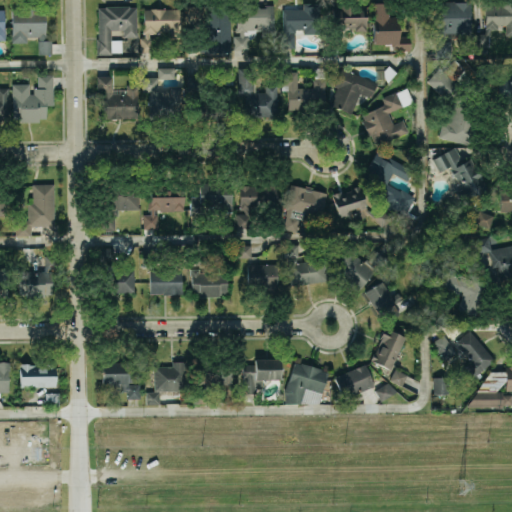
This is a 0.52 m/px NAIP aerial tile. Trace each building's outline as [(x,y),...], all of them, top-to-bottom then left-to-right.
[(230,51),(230,0),(204,0),(204,30),(185,31),(185,51),(230,51)] [(470,2),(470,29),(471,29),(471,39),(458,39),(458,32),(445,32),(445,41),(450,41),(450,57),(435,57),(435,0),(454,0),(454,2),(470,2)] [(511,1),(511,35),(505,35),(505,25),(497,25),(497,29),(491,29),(488,35),(488,47),(474,47),(474,33),(484,33),(486,29),(485,29),(485,5),(502,5),(502,1),(511,1)] [(372,2),(373,43),(392,42),(392,50),(410,49),(410,34),(399,34),(399,16),(388,16),(388,2),(372,2)] [(233,50),(233,34),(240,34),(240,31),(235,31),(235,7),(250,7),(251,5),(252,3),(254,3),(256,3),(258,4),(259,6),(264,6),(264,4),(273,4),(274,35),(262,36),(262,28),(246,29),(246,30),(244,30),(244,34),(247,34),(248,50),(233,50)] [(366,5),(329,4),(329,46),(325,46),(325,54),(341,54),(341,28),(366,28),(366,5)] [(51,54),(51,40),(45,40),(45,5),(11,5),(11,42),(26,42),(26,36),(38,36),(38,54),(51,54)] [(96,54),(95,38),(98,38),(97,7),(104,7),(104,5),(129,5),(129,7),(135,7),(136,36),(123,37),(123,29),(110,29),(110,40),(121,40),(121,54),(96,54)] [(142,8),(181,8),(181,39),(168,39),(168,30),(155,30),(155,33),(149,33),(149,37),(155,36),(155,52),(139,52),(139,37),(145,37),(145,33),(143,33),(142,8)] [(281,47),(281,33),(285,33),(285,30),(283,30),(283,9),(317,8),(317,33),(303,33),(303,28),(296,28),(296,32),(289,32),(289,33),(296,33),(296,47),(281,47)] [(351,113),(360,93),(371,98),(377,84),(384,83),(384,76),(389,81),(397,71),(389,64),(384,69),(384,64),(376,64),(376,82),(342,67),(335,85),(337,86),(330,104),(351,113)] [(149,119),(148,90),(142,90),(142,76),(158,76),(157,67),(175,66),(175,78),(157,78),(158,89),(169,89),(169,85),(182,85),(182,119),(149,119)] [(277,83),(277,116),(244,116),(244,94),(238,94),(238,66),(254,66),(254,91),(265,91),(265,84),(277,83)] [(225,118),(225,83),(218,83),(218,67),(188,67),(188,90),(196,90),(196,118),(225,118)] [(325,67),(325,110),(288,110),(287,84),(281,84),(281,70),(297,70),(297,87),(313,87),(313,67),(325,67)] [(439,136),(448,102),(426,81),(439,67),(452,80),(464,69),(475,80),(462,92),(475,105),(465,143),(439,136)] [(511,78),(511,102),(498,102),(498,72),(509,72),(509,78),(511,78)] [(52,74),(53,105),(45,105),(45,118),(38,118),(38,122),(19,122),(19,118),(12,118),(12,83),(29,83),(29,93),(33,93),(33,88),(37,88),(37,74),(52,74)] [(96,75),(96,96),(102,95),(103,118),(138,118),(137,84),(126,84),(126,93),(112,93),(112,75),(96,75)] [(376,145),(408,130),(403,119),(393,124),(388,112),(413,101),(406,86),(382,97),(385,103),(362,114),(364,119),(361,121),(368,135),(371,134),(376,145)] [(0,87),(8,87),(8,121),(0,121),(0,87)] [(487,187),(461,201),(454,190),(461,186),(456,176),(455,177),(448,166),(439,171),(433,159),(454,147),(462,161),(470,157),(487,187)] [(377,149),(361,179),(387,193),(381,204),(404,215),(399,223),(410,228),(417,216),(409,211),(414,202),(412,201),(415,196),(401,188),(400,190),(387,183),(393,172),(407,180),(413,168),(377,149)] [(407,158),(407,149),(414,149),(415,158),(407,158)] [(239,185),(240,210),(246,210),(246,213),(237,213),(237,227),(254,226),(253,209),(277,209),(276,179),(261,179),(261,184),(239,185)] [(232,212),(232,181),(199,182),(199,196),(190,196),(190,216),(204,216),(204,212),(232,212)] [(100,230),(99,182),(139,182),(139,209),(117,209),(117,215),(114,215),(114,230),(100,230)] [(53,183),(54,225),(30,226),(30,235),(14,235),(14,219),(27,219),(27,202),(32,201),(32,183),(53,183)] [(327,192),(321,215),(305,211),(303,220),(299,219),(296,229),(282,226),(286,209),(284,208),(290,183),(327,192)] [(331,192),(338,218),(351,214),(353,220),(365,216),(363,209),(381,226),(382,206),(366,206),(360,184),(351,187),(351,189),(339,192),(339,190),(331,192)] [(0,215),(8,215),(7,185),(0,185),(0,215)] [(142,229),(142,214),(150,214),(150,210),(148,210),(148,185),(183,185),(183,210),(160,210),(160,208),(154,208),(154,214),(158,214),(158,229),(142,229)] [(511,188),(500,188),(500,211),(511,211),(511,188)] [(478,209),(494,215),(489,228),(473,222),(478,209)] [(511,278),(495,282),(488,250),(477,253),(474,240),(488,236),(491,249),(511,244),(511,278)] [(327,281),(324,258),(296,262),(296,257),(298,256),(297,244),(284,244),(285,256),(286,259),(290,285),(327,281)] [(238,245),(238,257),(251,257),(250,245),(238,245)] [(230,246),(230,257),(218,258),(218,246),(230,246)] [(133,291),(98,292),(97,247),(113,247),(114,263),(106,263),(106,269),(133,268),(133,291)] [(143,249),(143,265),(156,265),(156,248),(143,249)] [(357,292),(386,258),(376,249),(365,262),(347,248),(329,271),(357,292)] [(226,294),(226,271),(199,272),(199,250),(190,250),(190,294),(199,294),(199,296),(219,296),(219,294),(226,294)] [(44,258),(44,271),(18,271),(18,298),(44,298),(44,294),(53,294),(53,270),(48,270),(48,268),(57,268),(57,258),(44,258)] [(277,263),(246,263),(247,289),(266,288),(266,294),(278,294),(277,263)] [(457,308),(472,315),(486,286),(446,267),(438,285),(462,296),(457,308)] [(12,268),(0,268),(0,297),(8,297),(8,292),(12,292),(12,268)] [(181,269),(182,294),(161,294),(161,293),(149,293),(149,269),(181,269)] [(363,292),(376,314),(380,312),(386,323),(401,314),(395,304),(402,300),(397,292),(390,296),(381,281),(363,292)] [(405,337),(390,369),(370,360),(376,347),(377,348),(381,338),(380,338),(385,327),(405,337)] [(494,359),(469,330),(454,342),(470,360),(464,366),(473,377),(494,359)] [(444,333),(456,352),(443,360),(431,341),(444,333)] [(254,358),(280,358),(280,379),(261,379),(261,388),(255,388),(255,393),(242,393),(242,364),(254,364),(254,358)] [(293,360),(283,391),(285,391),(285,403),(300,403),(305,388),(321,393),(328,371),(321,369),(322,368),(300,361),(299,362),(293,360)] [(9,370),(9,361),(0,361),(0,392),(8,392),(8,370),(9,370)] [(153,366),(172,366),(172,361),(186,361),(186,390),(159,390),(159,404),(145,404),(145,391),(153,391),(153,366)] [(101,362),(101,382),(120,382),(120,391),(127,391),(127,398),(140,398),(140,383),(128,383),(128,362),(101,362)] [(55,363),(55,386),(19,386),(19,363),(30,363),(30,364),(37,364),(37,366),(46,366),(46,363),(55,363)] [(196,363),(235,363),(235,385),(196,386),(196,363)] [(374,386),(365,363),(333,376),(343,399),(374,386)] [(511,365),(504,365),(505,371),(489,371),(466,405),(466,407),(502,407),(502,405),(511,405),(511,395),(502,395),(502,391),(495,391),(505,381),(505,390),(511,390),(511,365)] [(389,379),(395,368),(407,375),(401,385),(389,379)] [(433,393),(433,377),(446,377),(446,393),(433,393)] [(397,391),(381,400),(374,389),(387,382),(397,391)] [(192,392),(192,402),(204,402),(203,391),(192,392)] [(59,392),(45,392),(44,405),(59,405),(59,392)]
